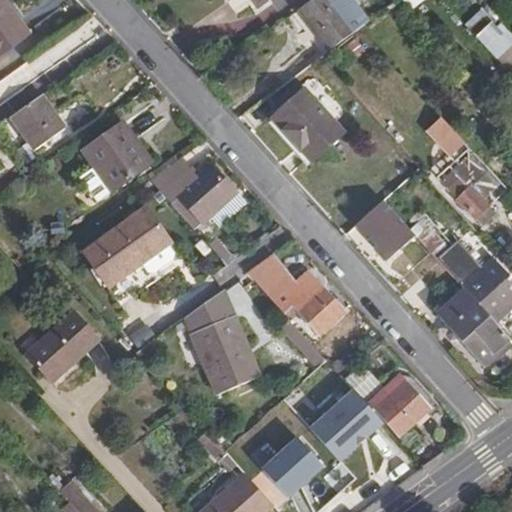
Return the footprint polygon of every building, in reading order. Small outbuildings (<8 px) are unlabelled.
[(5,0),(0,0),(0,52),(29,31),(5,0)] [(325,0),(313,0),(297,12),(326,51),(351,33),(325,0)] [(464,24),(495,57),(511,41),(511,38),(483,7),(464,24)] [(302,88),(268,116),(308,160),(341,132),(302,88)] [(37,96),(9,116),(33,149),(62,128),(37,96)] [(116,122),(73,152),(103,194),(140,167),(124,142),(128,139),(116,122)] [(498,182),(472,153),(439,182),(478,225),(491,213),(485,206),(478,198),(498,182)] [(178,158),(159,171),(203,222),(234,193),(212,169),(198,179),(178,158)] [(478,198),(485,206),(505,190),(502,185),(498,182),(478,198)] [(380,199),(352,223),(385,261),(414,236),(380,199)] [(80,252),(107,288),(141,264),(167,244),(169,243),(143,208),(80,252)] [(167,244),(141,264),(149,274),(153,275),(174,259),(175,255),(167,244)] [(493,260),(462,288),(493,322),(511,304),(511,284),(508,280),(509,277),(493,260)] [(306,272),(271,302),(288,319),(297,312),(318,334),(342,312),(306,272)] [(507,340),(460,289),(432,314),(478,366),(507,340)] [(71,313),(23,355),(48,383),(95,340),(71,313)] [(230,317),(188,336),(217,397),(259,379),(230,317)] [(280,329),(317,369),(326,362),(289,321),(280,329)] [(397,375),(366,402),(396,434),(427,408),(397,375)] [(311,394),(278,422),(309,456),(337,432),(351,447),(377,423),(355,398),(333,418),(329,413),(332,410),(327,404),(323,407),(311,394)] [(212,441),(204,431),(196,440),(204,449),(212,441)] [(212,441),(204,449),(215,462),(225,454),(212,441)] [(225,454),(232,462),(236,467),(262,457),(251,445),(225,454)] [(225,454),(215,462),(223,469),(232,462),(225,454)] [(262,511),(271,505),(241,472),(197,511),(262,511)] [(96,511),(67,481),(57,490),(76,511),(96,511)]
